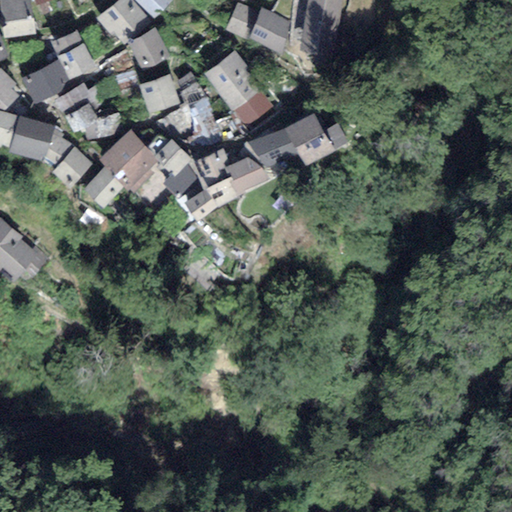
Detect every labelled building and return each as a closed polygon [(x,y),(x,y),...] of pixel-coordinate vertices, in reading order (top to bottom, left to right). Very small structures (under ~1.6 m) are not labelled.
[(29,0),(0,0),(0,1),(5,34),(34,30),(29,0)] [(152,21),(130,0),(116,0),(91,19),(111,45),(152,21)] [(177,2),(174,0),(130,0),(152,21),(154,23),(177,2)] [(306,0),(299,48),(332,53),(340,0),(306,0)] [(248,37),(259,10),(236,3),(225,28),(249,41),(251,38),(248,37)] [(289,21),(260,7),(259,10),(248,37),(251,38),(281,55),(289,21)] [(169,60),(153,28),(123,43),(139,75),(169,60)] [(68,80),(94,67),(75,29),(48,42),(58,61),(68,80)] [(0,61),(9,58),(0,37),(0,61)] [(230,109),(261,97),(242,50),(212,62),(230,109)] [(68,80),(58,61),(19,80),(33,105),(54,98),(71,84),(68,80)] [(0,111),(3,113),(20,93),(14,87),(16,84),(0,68),(0,111)] [(166,73),(132,84),(141,115),(176,104),(166,73)] [(313,105),(286,118),(306,160),(349,140),(338,118),(323,126),(313,105)] [(10,151),(18,116),(3,113),(0,111),(0,145),(10,151)] [(53,124),(18,116),(10,151),(9,157),(40,164),(41,158),(42,155),(46,156),(52,127),(53,124)] [(64,135),(52,127),(46,156),(42,155),(41,158),(55,166),(73,147),(61,138),(64,135)] [(160,163),(130,130),(98,161),(103,166),(121,188),(125,192),(128,190),(133,195),(160,163)] [(92,165),(73,147),(55,166),(48,174),(67,192),(92,165)] [(121,188),(103,166),(81,192),(102,210),(121,188)] [(205,183),(183,197),(194,216),(216,202),(205,183)] [(23,232),(0,212),(0,211),(0,262),(1,261),(14,273),(34,250),(19,236),(23,232)]
